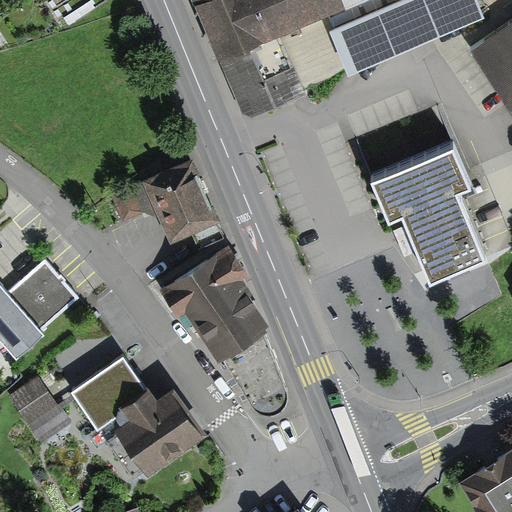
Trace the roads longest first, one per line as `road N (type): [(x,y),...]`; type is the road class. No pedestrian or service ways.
road 1 (primary): [(353,464),(164,0)]
road 2 (residential): [(0,161),(52,201),(277,476)]
road 3 (tertiary): [(353,464),(372,465),(511,395)]
